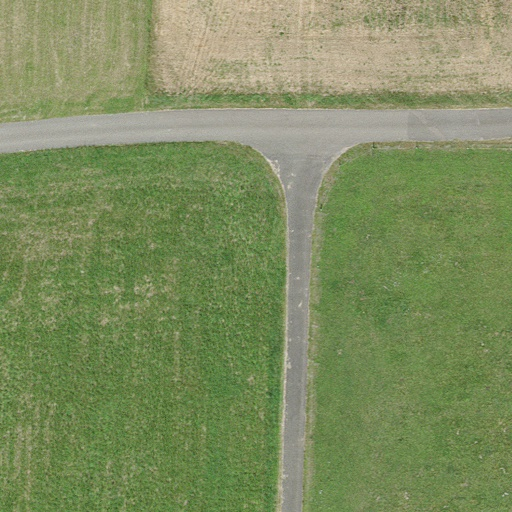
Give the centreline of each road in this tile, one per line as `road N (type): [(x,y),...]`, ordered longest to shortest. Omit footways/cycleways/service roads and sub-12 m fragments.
road 1 (unclassified): [(0,143),(511,121)]
road 2 (track): [(298,132),(287,511)]
